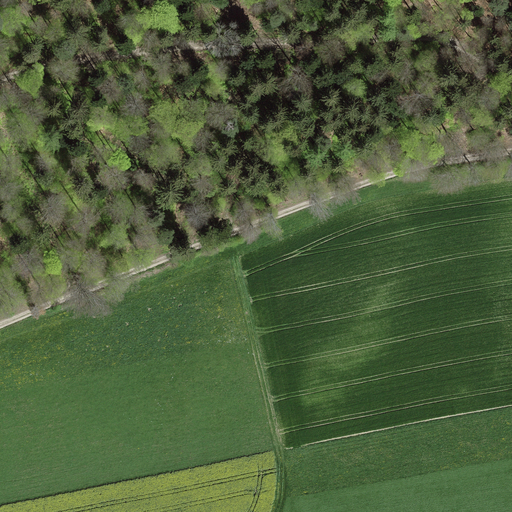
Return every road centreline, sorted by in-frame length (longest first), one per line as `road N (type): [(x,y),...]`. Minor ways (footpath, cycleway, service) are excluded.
road 1 (track): [(511,148),(386,175),(283,210),(0,324)]
road 2 (track): [(511,75),(435,37),(167,46),(82,57),(0,80)]
road 3 (track): [(277,511),(278,450),(239,276)]
